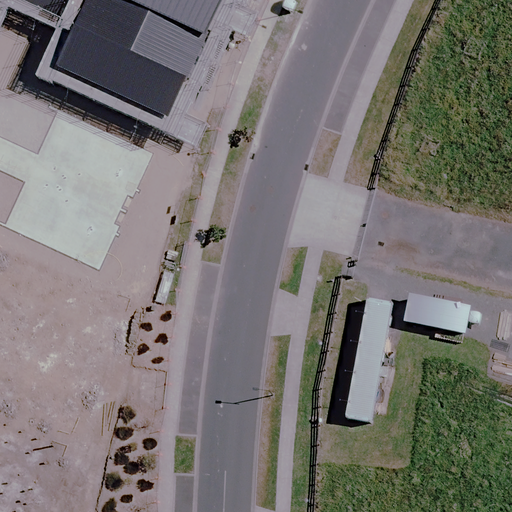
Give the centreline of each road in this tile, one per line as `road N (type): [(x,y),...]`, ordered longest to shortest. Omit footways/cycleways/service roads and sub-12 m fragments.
road 1 (residential): [(225,511),(268,194)]
road 2 (residential): [(268,194),(511,250)]
road 3 (residential): [(268,194),(301,85),(339,0)]
